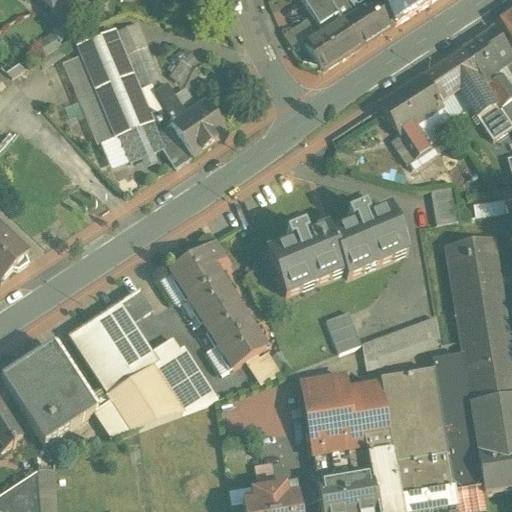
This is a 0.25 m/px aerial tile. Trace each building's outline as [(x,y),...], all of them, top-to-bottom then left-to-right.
[(30,0),(40,9),(41,8),(60,26),(65,19),(70,20),(71,0),(30,0)] [(86,0),(71,0),(70,20),(86,20),(86,0)] [(298,0),(318,31),(336,19),(339,24),(340,23),(325,0),(298,0)] [(325,0),(340,23),(341,24),(377,2),(376,0),(325,0)] [(428,0),(379,0),(377,2),(395,29),(432,5),(428,0)] [(341,24),(340,25),(359,53),(361,52),(360,51),(394,29),(394,30),(395,29),(377,2),(341,24)] [(511,21),(503,27),(511,40),(511,21)] [(339,24),(304,47),(323,77),(359,53),(340,25),(340,24),(339,24)] [(163,87),(138,27),(114,37),(139,97),(140,96),(163,87)] [(511,57),(495,32),(461,55),(484,89),(488,94),(500,113),(511,104),(511,95),(499,75),(511,66),(511,57)] [(114,37),(79,51),(117,141),(118,141),(154,126),(149,117),(140,96),(139,97),(114,37)] [(461,55),(422,81),(440,108),(459,96),(492,146),(511,132),(511,130),(500,113),(488,94),(484,89),(461,55)] [(422,81),(378,109),(399,141),(391,146),(407,169),(432,152),(417,130),(443,113),(440,109),(440,108),(422,81)] [(154,126),(118,141),(129,167),(161,153),(163,156),(164,155),(176,173),(192,163),(169,129),(173,126),(154,98),(165,91),(163,87),(140,96),(149,117),(154,126)] [(204,106),(184,119),(166,91),(165,91),(154,98),(173,126),(169,129),(192,163),(227,140),(204,106)] [(358,163),(336,156),(332,167),(354,174),(358,163)] [(453,193),(431,197),(436,229),(459,226),(453,193)] [(327,232),(307,240),(303,232),(285,239),(289,247),(266,257),(285,301),(344,276),(347,282),(407,257),(389,212),(368,221),(364,213),(347,220),(350,228),(329,237),(327,232)] [(27,259),(0,233),(0,287),(13,274),(17,275),(28,267),(25,261),(27,259)] [(511,397),(493,286),(502,284),(495,243),(444,252),(462,360),(478,458),(477,458),(482,493),(483,498),(511,493),(511,397)] [(266,353),(212,270),(222,264),(213,249),(170,276),(232,375),(266,353)] [(139,295),(119,308),(133,328),(152,315),(140,296),(139,295)] [(172,344),(152,357),(133,328),(119,308),(69,341),(107,400),(106,401),(110,408),(130,438),(217,405),(183,352),(179,355),(172,344)] [(339,357),(361,349),(348,315),(326,324),(339,357)] [(436,323),(361,351),(366,377),(440,349),(436,323)] [(95,418),(53,352),(1,386),(10,400),(44,451),(69,435),(95,418)] [(267,357),(247,370),(259,389),(280,379),(267,357)] [(433,376),(380,385),(380,390),(347,395),(345,382),(300,390),(316,486),(371,477),(377,511),(456,511),(455,505),(454,497),(482,493),(477,458),(478,458),(462,360),(431,365),(433,376)] [(0,459),(12,452),(12,453),(15,451),(13,447),(22,441),(4,413),(10,400),(1,386),(0,386),(0,459)] [(95,418),(69,435),(83,456),(130,438),(110,408),(95,418)] [(56,511),(54,475),(38,476),(40,511),(56,511)] [(40,511),(38,476),(0,501),(0,511),(40,511)] [(316,486),(320,511),(377,511),(371,477),(316,486)] [(284,492),(252,498),(254,508),(232,511),(231,511),(298,511),(297,501),(286,502),(284,492)]
